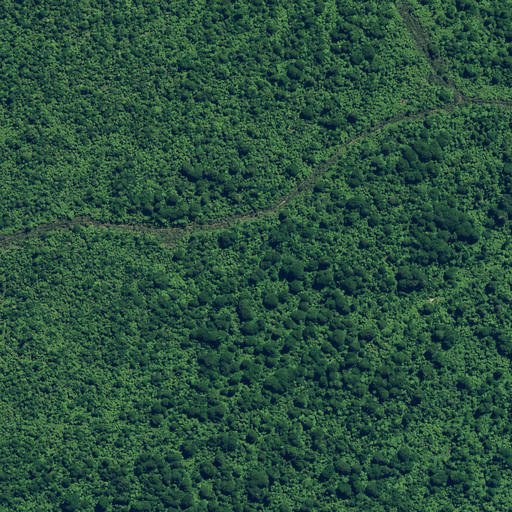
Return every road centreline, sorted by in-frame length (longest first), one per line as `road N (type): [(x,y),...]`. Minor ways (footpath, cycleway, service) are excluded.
road 1 (track): [(0,234),(87,219),(225,217),(278,197),(374,124),(419,108),(450,79)]
road 2 (track): [(415,0),(450,79),(511,94)]
